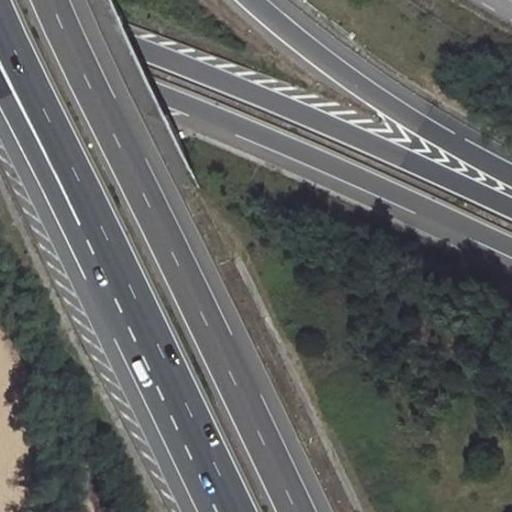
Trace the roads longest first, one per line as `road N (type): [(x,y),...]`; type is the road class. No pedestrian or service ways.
road 1 (trunk): [(295,511),(55,0)]
road 2 (trunk): [(0,38),(315,158),(511,247)]
road 3 (trunk): [(511,207),(254,93),(0,0)]
road 4 (trunk): [(97,219),(235,511)]
road 5 (trunk): [(511,175),(399,110),(255,0)]
road 6 (trunk): [(0,7),(97,219)]
road 7 (trunk): [(0,82),(52,191),(97,219)]
